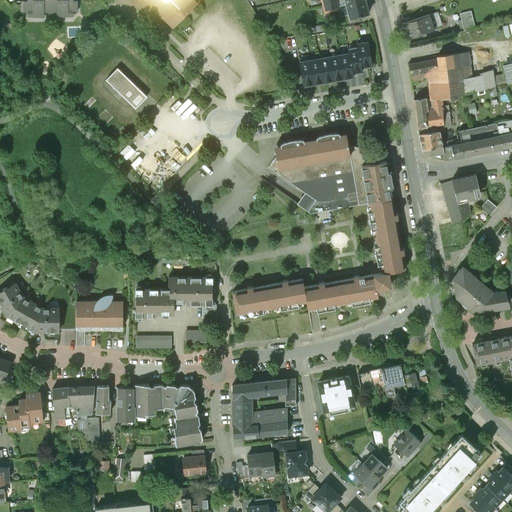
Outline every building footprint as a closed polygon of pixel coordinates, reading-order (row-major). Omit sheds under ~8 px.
[(27,0),(23,0),(23,11),(28,11),(28,15),(44,15),(44,11),(57,11),(57,15),(73,15),(73,11),(77,11),(77,0),(73,0),(27,0)] [(135,0),(142,6),(144,3),(151,11),(154,8),(174,27),(197,4),(192,0),(135,0)] [(324,0),(327,9),(338,7),(336,0),(324,0)] [(345,0),(347,4),(344,4),(346,11),(348,10),(350,17),(368,13),(365,0),(345,0)] [(438,11),(402,23),(404,28),(405,28),(408,38),(434,29),(433,27),(441,24),(438,14),(438,11)] [(471,11),(460,13),(464,31),(475,28),(471,11)] [(368,42),(357,43),(358,47),(348,49),(348,53),(329,57),(333,80),(354,76),(353,72),(363,71),(362,67),(372,65),(370,56),(371,56),(371,55),(370,55),(368,42)] [(437,58),(408,64),(410,75),(417,73),(429,71),(428,69),(439,68),(460,65),(471,64),(469,51),(437,55),(437,58)] [(329,57),(299,62),(302,75),(301,75),(301,76),(302,76),(304,85),(333,80),(329,57)] [(511,61),(502,64),(507,84),(511,83),(511,61)] [(460,65),(439,68),(442,88),(431,89),(433,99),(441,98),(442,98),(463,93),(460,65)] [(121,68),(110,80),(139,109),(151,97),(121,68)] [(439,68),(428,69),(429,71),(430,78),(431,89),(442,88),(439,68)] [(429,71),(417,73),(418,80),(430,78),(429,71)] [(497,95),(495,87),(489,88),(490,96),(497,95)] [(434,109),(428,110),(426,97),(414,99),(417,127),(443,123),(442,111),(442,108),(434,109)] [(441,98),(433,99),(434,109),(442,108),(442,106),(441,98)] [(476,112),(474,102),(467,103),(469,113),(476,112)] [(447,111),(442,111),(443,123),(443,126),(454,124),(454,110),(447,111)] [(438,126),(418,128),(422,150),(423,150),(442,144),(441,143),(438,126)] [(508,130),(504,131),(504,134),(499,135),(502,148),(511,146),(509,133),(508,130)] [(334,133),(327,133),(321,135),(316,137),(317,139),(304,141),(303,139),(298,139),(292,140),(286,141),(281,143),(281,146),(274,147),(275,155),(268,166),(305,192),(297,203),(310,212),(370,201),(392,197),(390,186),(392,185),(390,172),(388,172),(386,160),(372,162),(369,155),(364,149),(357,146),(349,146),(347,134),(339,135),(339,133),(334,132),(334,133)] [(499,135),(489,137),(492,150),(502,148),(499,135)] [(489,137),(480,139),(483,152),(492,150),(489,137)] [(480,139),(470,141),(473,154),(483,152),(480,139)] [(461,140),(454,141),(455,144),(446,146),(442,147),(443,155),(445,160),(464,156),(461,143),(461,140)] [(461,143),(464,156),(473,154),(470,141),(461,143)] [(174,144),(147,170),(159,182),(186,156),(174,144)] [(442,144),(423,150),(428,154),(429,155),(440,153),(440,155),(443,155),(442,147),(442,144)] [(466,176),(461,178),(451,180),(456,197),(466,195),(466,198),(478,196),(480,193),(476,174),(466,176)] [(451,180),(440,183),(452,223),(463,221),(456,197),(451,180)] [(466,195),(456,197),(463,221),(470,212),(466,198),(466,195)] [(392,197),(370,201),(372,210),(368,210),(371,229),(375,228),(378,245),(374,245),(377,264),(381,263),(383,271),(389,270),(405,268),(402,253),(404,253),(403,247),(401,247),(396,218),(398,218),(396,212),(395,212),(392,197)] [(313,251),(228,266),(232,290),(247,288),(247,287),(253,286),(253,287),(282,282),(282,280),(288,279),(288,281),(303,278),(304,286),(318,283),(318,282),(313,251)] [(493,291),(462,265),(452,278),(452,280),(449,281),(452,293),(455,292),(455,296),(474,312),(509,306),(505,289),(493,291)] [(383,271),(374,273),(377,288),(391,285),(389,270),(383,271)] [(359,275),(353,276),(353,277),(324,282),(324,281),(318,282),(318,283),(304,286),(303,278),(288,281),(288,279),(282,280),(282,282),(253,287),(253,286),(247,287),(247,288),(232,290),(236,313),(245,312),(246,315),(264,312),(263,308),(280,305),(280,309),(299,306),(298,302),(306,301),(308,309),(316,307),(317,311),(335,307),(335,304),(351,301),(352,304),(370,301),(369,298),(378,296),(377,288),(374,273),(359,276),(359,275)] [(212,276),(168,275),(168,283),(170,284),(170,285),(170,287),(136,287),(136,315),(156,315),(156,313),(174,313),(174,301),(187,301),(187,303),(203,304),(212,304),(212,303),(212,292),(213,292),(213,287),(212,287),(212,276)] [(15,282),(8,286),(8,285),(1,289),(2,290),(0,290),(0,303),(2,307),(3,306),(5,310),(4,310),(6,313),(15,319),(14,319),(15,321),(16,322),(17,324),(19,325),(33,302),(23,296),(15,282)] [(103,296),(101,297),(99,299),(97,300),(76,300),(76,308),(76,327),(123,328),(123,301),(110,300),(111,297),(112,295),(109,295),(105,295),(103,296)] [(42,307),(33,302),(19,325),(22,326),(25,327),(27,327),(27,326),(36,331),(39,331),(39,330),(44,330),(44,331),(58,331),(58,330),(58,323),(59,323),(59,315),(58,315),(59,308),(58,307),(42,307)] [(212,304),(203,304),(202,319),(216,319),(216,303),(212,303),(212,304)] [(76,308),(59,308),(58,315),(59,315),(59,323),(58,323),(58,330),(76,330),(76,327),(76,308)] [(206,330),(185,330),(185,342),(206,342),(206,330)] [(171,335),(136,335),(136,347),(171,347),(171,335)] [(511,335),(500,338),(504,359),(508,358),(511,375),(511,335)] [(500,338),(472,344),(476,365),(478,365),(504,359),(500,338)] [(10,363),(0,358),(0,376),(4,378),(7,371),(8,371),(8,369),(10,363)] [(504,359),(478,365),(482,384),(511,378),(511,375),(508,358),(504,359)] [(400,364),(369,370),(372,386),(384,383),(385,383),(385,386),(387,396),(395,394),(393,384),(392,382),(404,379),(403,374),(400,364)] [(424,369),(417,371),(420,382),(423,381),(423,384),(427,383),(424,369)] [(369,370),(357,372),(361,388),(372,386),(369,370)] [(420,398),(414,371),(403,374),(404,379),(405,385),(408,384),(412,400),(420,398)] [(318,384),(324,414),(356,408),(350,377),(318,384)] [(295,378),(285,379),(285,391),(285,399),(295,399),(295,378)] [(285,379),(275,380),(276,392),(285,391),(285,379)] [(274,380),(232,385),(232,398),(252,395),(276,392),(275,380),(274,380)] [(194,388),(189,385),(180,385),(176,389),(174,388),(175,387),(175,385),(167,385),(165,386),(163,384),(155,385),(150,389),(149,388),(149,387),(149,384),(139,384),(139,398),(135,398),(135,406),(136,416),(146,416),(146,414),(156,414),(156,408),(165,408),(165,406),(174,408),(176,416),(174,416),(176,426),(173,427),(175,435),(174,435),(176,446),(201,442),(202,438),(201,428),(200,427),(198,427),(198,425),(200,423),(198,415),(196,413),(198,411),(196,402),(195,401),(194,401),(193,399),(195,397),(194,388)] [(94,386),(68,387),(70,404),(70,405),(76,406),(77,415),(92,414),(94,386)] [(109,386),(97,386),(96,413),(109,413),(110,399),(108,399),(109,386)] [(68,387),(52,389),(56,419),(65,418),(63,405),(70,404),(68,387)] [(133,388),(117,387),(117,399),(122,399),(122,406),(132,406),(133,388)] [(19,404),(6,405),(9,429),(20,428),(19,425),(30,424),(30,422),(44,420),(43,413),(41,391),(26,393),(27,398),(18,399),(19,404)] [(252,395),(232,398),(233,422),(233,437),(287,433),(287,408),(279,408),(278,422),(252,425),(252,395)] [(122,406),(117,406),(116,420),(121,420),(121,427),(124,427),(124,425),(128,425),(128,420),(132,420),(132,406),(122,406)] [(98,417),(87,418),(88,427),(88,442),(99,441),(98,417)] [(87,419),(77,420),(78,427),(88,427),(87,419)] [(407,429),(394,444),(407,456),(417,445),(420,441),(407,429)] [(461,434),(453,443),(455,445),(449,451),(447,449),(440,457),(442,459),(436,465),(434,463),(427,470),(450,491),(455,486),(453,484),(457,480),(457,479),(467,468),(465,466),(471,460),(473,462),(475,460),(481,453),(475,447),(476,447),(461,434)] [(420,441),(417,445),(421,449),(429,440),(425,436),(420,441)] [(295,440),(284,441),(285,454),(287,453),(286,453),(297,452),(295,440)] [(383,456),(370,444),(366,448),(372,453),(379,460),(383,456)] [(297,452),(286,453),(287,453),(289,475),(307,473),(304,451),(297,452)] [(273,452),(260,453),(262,473),(263,476),(275,474),(273,452)] [(154,453),(143,454),(145,471),(155,470),(154,453)] [(260,453),(247,455),(248,465),(249,475),(262,473),(260,453)] [(379,460),(372,453),(363,463),(378,477),(387,467),(379,460)] [(204,455),(183,457),(185,474),(206,472),(204,455)] [(378,477),(363,463),(354,473),(369,486),(378,477)] [(511,475),(502,467),(498,472),(496,470),(488,478),(490,480),(486,485),(501,498),(511,486),(511,475)] [(427,470),(420,478),(422,480),(417,486),(415,484),(410,489),(408,487),(402,494),(404,496),(399,501),(403,505),(398,511),(430,511),(432,511),(429,509),(442,495),(445,497),(450,491),(427,470)] [(142,481),(142,471),(131,471),(131,481),(142,481)] [(325,511),(337,511),(341,508),(335,503),(340,497),(326,483),(320,489),(314,483),(305,494),(311,500),(313,498),(315,500),(326,511),(325,511)] [(501,498),(486,485),(482,489),(480,487),(472,496),(474,497),(470,502),(476,508),(480,511),(488,511),(496,504),(501,498)] [(206,495),(193,496),(192,487),(182,488),(183,497),(181,497),(182,511),(208,509),(206,495)] [(272,497),(254,499),(255,505),(267,504),(268,504),(273,504),(272,497)] [(117,506),(95,509),(95,511),(153,511),(152,502),(130,505),(130,502),(116,503),(117,506)]
